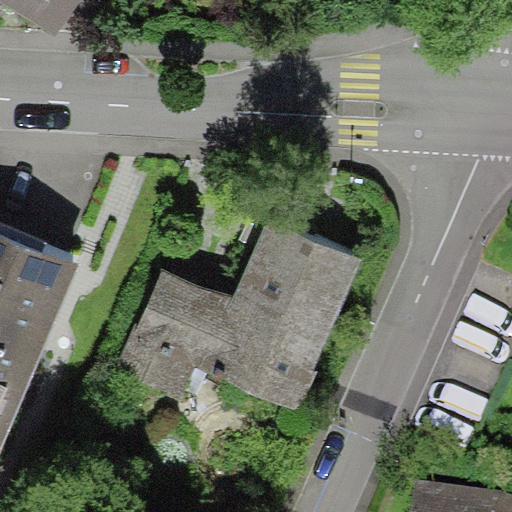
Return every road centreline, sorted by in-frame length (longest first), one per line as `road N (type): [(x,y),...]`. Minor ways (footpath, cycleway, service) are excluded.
road 1 (tertiary): [(496,110),(0,97)]
road 2 (residential): [(496,110),(327,511)]
